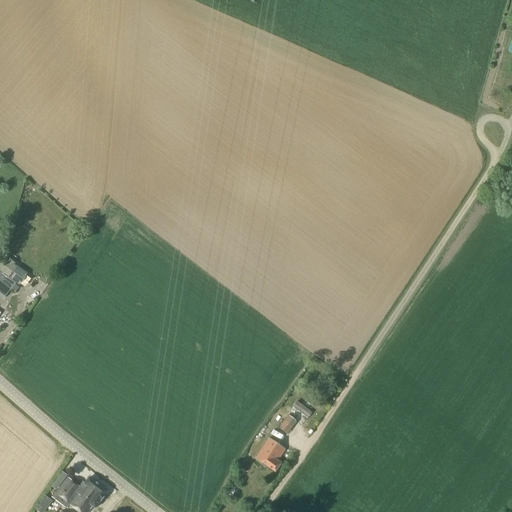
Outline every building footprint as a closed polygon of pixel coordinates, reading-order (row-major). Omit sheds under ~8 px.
[(20,246),(21,245),(23,246),(27,232),(31,233),(34,226),(30,225),(31,222),(18,218),(10,242),(11,242),(12,243),(15,244),(16,244),(17,244),(17,245),(20,246)] [(0,297),(3,300),(11,290),(0,281),(0,297)] [(299,402),(288,416),(278,428),(287,435),(308,410),(299,402)] [(281,464),(277,461),(285,450),(269,439),(255,459),(275,473),(281,464)] [(66,509),(69,505),(78,494),(78,495),(81,491),(85,495),(90,489),(84,485),(85,484),(83,483),(79,487),(68,478),(63,484),(57,480),(52,486),(58,491),(52,498),(66,509)] [(89,478),(85,484),(84,485),(90,489),(85,495),(81,491),(78,495),(78,494),(69,505),(78,511),(89,511),(90,510),(92,507),(95,509),(108,493),(89,478)] [(35,510),(37,511),(42,511),(51,501),(45,497),(35,510)]
